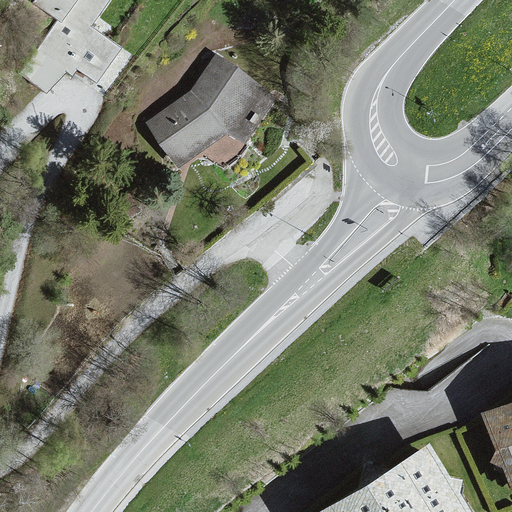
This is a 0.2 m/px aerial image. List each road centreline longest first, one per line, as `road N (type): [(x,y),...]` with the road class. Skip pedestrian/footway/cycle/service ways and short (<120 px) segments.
road 1 (tertiary): [(401,170),(322,276),(105,511)]
road 2 (secondary): [(401,170),(376,135),(376,96),(383,77),(454,0)]
road 3 (secondary): [(511,119),(445,173),(401,170)]
